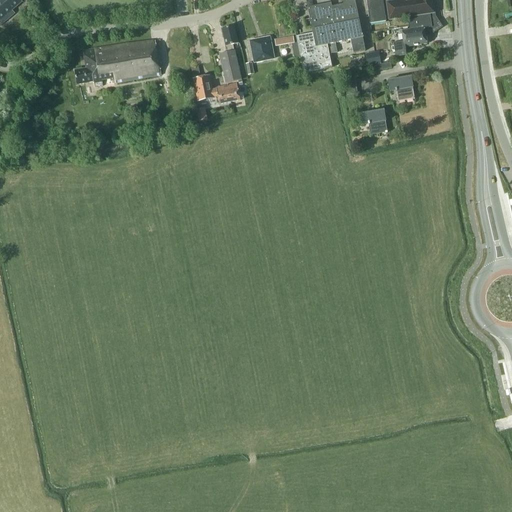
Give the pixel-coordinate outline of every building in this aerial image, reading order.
[(22,2),(20,0),(0,0),(0,24),(1,25),(15,13),(13,10),(22,2)] [(316,47),(335,44),(351,41),(353,54),(365,51),(363,38),(363,35),(361,35),(354,0),(346,0),(342,1),(343,6),(332,8),(331,3),(307,8),(312,34),(316,47)] [(366,0),(370,24),(386,22),(386,20),(390,19),(390,20),(408,17),(433,14),(433,13),(431,0),(366,0)] [(238,44),(234,27),(222,29),(226,47),(227,47),(228,52),(219,55),(226,84),(241,80),(234,51),(232,45),(238,44)] [(426,44),(424,29),(409,31),(402,32),(403,43),(391,44),(392,52),(394,51),(395,57),(406,56),(405,50),(405,48),(426,44)] [(337,53),(335,44),(316,47),(312,34),(296,37),(304,74),(332,68),(329,54),(337,53)] [(275,61),(271,37),(249,41),(254,65),(275,61)] [(294,43),(293,37),(274,40),(276,47),(292,44),(294,60),(299,59),(297,43),(294,43)] [(161,75),(155,41),(83,51),(86,69),(74,71),(77,85),(93,82),(94,88),(107,86),(107,85),(161,75)] [(377,64),(377,65),(381,64),(379,52),(365,54),(367,66),(377,64)] [(207,77),(194,79),(198,101),(211,99),(211,98),(218,97),(219,104),(219,105),(240,101),(240,100),(237,84),(216,88),(216,89),(209,90),(207,77)] [(413,89),(411,77),(389,81),(391,93),(396,92),(398,102),(413,99),(413,100),(415,100),(415,98),(414,98),(413,89)] [(204,108),(195,110),(198,122),(207,120),(204,108)] [(386,123),(384,111),(361,114),(363,126),(369,125),(371,135),(385,133),(385,134),(388,133),(388,132),(387,132),(385,123),(386,123)]
